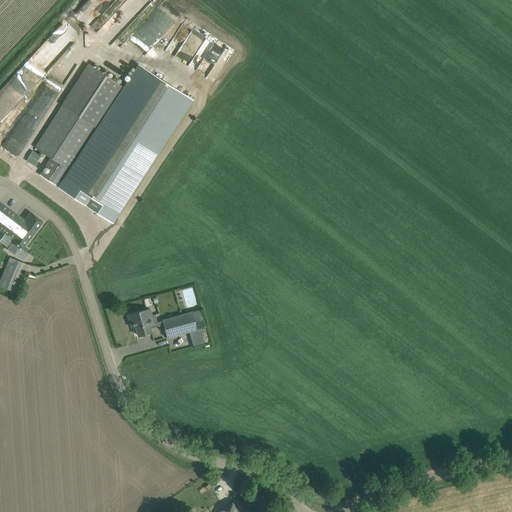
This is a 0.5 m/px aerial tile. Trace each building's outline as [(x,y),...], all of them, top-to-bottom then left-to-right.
[(40,175),(57,186),(122,86),(89,65),(35,147),(51,157),(40,175)] [(139,65),(59,188),(112,222),(192,99),(139,65)] [(33,150),(27,160),(35,165),(41,155),(33,150)] [(43,221),(30,212),(24,220),(0,201),(0,229),(15,240),(7,250),(14,255),(20,247),(22,249),(43,221)] [(0,283),(0,285),(16,292),(28,264),(11,258),(0,283)] [(71,286),(67,275),(32,286),(36,298),(71,286)] [(128,315),(132,327),(136,326),(138,336),(152,332),(151,328),(164,324),(167,338),(206,327),(201,310),(158,322),(156,315),(153,315),(151,308),(128,315)] [(218,511),(244,511),(237,500),(218,511)]
